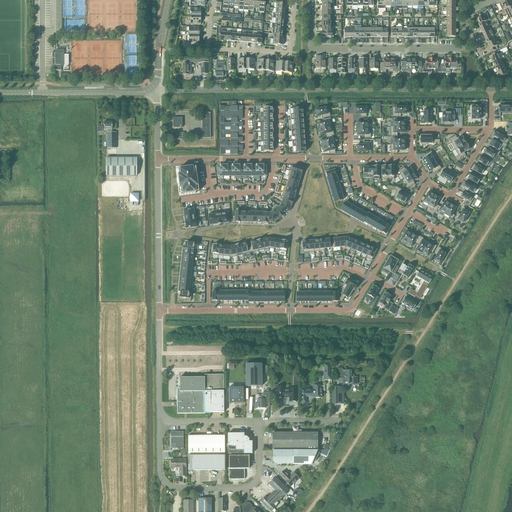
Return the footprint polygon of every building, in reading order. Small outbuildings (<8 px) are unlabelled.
[(377,0),(377,9),(378,9),(378,8),(385,8),(385,9),(385,6),(386,6),(385,0),(377,0)] [(446,37),(455,37),(455,0),(441,0),(442,1),(446,1),(446,8),(442,8),(442,12),(446,12),(446,19),(442,19),(442,23),(446,23),(446,30),(442,30),(442,33),(446,33),(446,37)] [(502,11),(505,10),(511,6),(511,4),(510,0),(505,0),(499,3),(502,11)] [(190,17),(202,17),(202,13),(201,13),(201,8),(190,8),(190,17)] [(486,12),(483,13),(478,16),(479,18),(476,20),(479,25),(487,21),(490,20),(486,12)] [(202,17),(190,17),(190,25),(201,25),(201,20),(202,20),(202,17)] [(481,30),(489,26),(487,21),(479,25),(481,30)] [(483,34),(491,31),(489,26),(481,30),(483,34)] [(185,32),(185,35),(185,36),(200,36),(200,32),(199,32),(199,27),(189,27),(189,31),(186,31),(185,32)] [(437,28),(434,28),(428,28),(429,37),(434,37),(434,35),(437,35),(437,28)] [(485,40),(493,36),(491,31),(483,34),(485,40)] [(198,49),(198,44),(199,44),(199,39),(200,39),(200,36),(185,36),(185,44),(191,44),(191,49),(198,49)] [(487,44),(495,41),(493,36),(485,40),(487,44)] [(495,41),(487,44),(491,52),(496,50),(495,47),(498,46),(495,41)] [(500,50),(492,54),(493,57),(491,58),(493,63),(501,60),(501,59),(503,58),(504,57),(502,54),(501,53),(500,50)] [(63,65),(63,53),(52,53),(53,65),(55,65),(55,71),(61,71),(61,65),(63,65)] [(326,68),(326,61),(322,61),(322,57),(316,57),(316,68),(326,68)] [(246,69),(246,58),(243,58),(243,59),(237,59),(237,69),(246,69)] [(246,58),(246,69),(255,69),(255,59),(249,59),(249,58),(246,58)] [(265,71),(266,59),(262,58),(262,60),(257,60),(256,70),(265,71)] [(266,59),(265,71),(273,71),(274,61),(269,61),(269,59),(266,59)] [(336,70),(336,60),(333,60),(333,59),(328,59),(328,70),(336,70)] [(338,69),(338,73),(340,73),(341,72),(342,72),(342,73),(346,73),(346,66),(346,59),(338,59),(338,69)] [(358,66),(355,66),(355,59),(348,59),(348,69),(355,70),(354,74),(358,74),(358,66)] [(367,74),(367,69),(367,59),(359,59),(359,69),(363,69),(363,74),(367,74)] [(370,69),(378,69),(378,59),(370,59),(370,69)] [(390,69),(390,59),(384,59),(384,64),(380,64),(380,72),(386,72),(386,69),(390,69)] [(390,59),(390,69),(393,69),(393,72),(399,72),(399,64),(396,64),(396,59),(390,59)] [(411,69),(411,59),(405,59),(405,65),(401,65),(401,72),(407,72),(407,69),(411,69)] [(417,62),(417,59),(411,59),(411,69),(421,69),(421,62),(417,62)] [(425,65),(422,65),(422,73),(428,73),(432,73),(432,69),(432,59),(428,59),(425,59),(425,65)] [(432,59),(432,69),(434,69),(434,73),(440,73),(440,65),(437,65),(437,59),(434,59),(432,59)] [(450,69),(450,59),(447,59),(444,59),(444,65),(441,65),(441,73),(447,73),(450,73),(450,69)] [(456,62),(456,59),(453,59),(450,59),(450,69),(453,69),(453,73),(460,73),(460,62),(456,62)] [(284,72),(285,60),(281,60),(281,62),(276,61),(275,71),(284,72)] [(285,60),(284,72),(292,73),(293,63),(288,62),(288,61),(285,60)] [(501,60),(493,63),(495,68),(503,64),(501,60)] [(183,75),(191,75),(191,64),(182,64),(183,75)] [(497,73),(505,69),(503,64),(495,68),(497,73)] [(220,66),(215,66),(215,78),(223,78),(223,75),(226,75),(226,66),(220,66)] [(505,69),(497,73),(500,78),(507,74),(505,69)] [(500,106),(498,106),(498,113),(511,112),(511,105),(511,106),(511,102),(500,102),(500,106)] [(480,106),(471,106),(471,119),(480,119),(480,114),(482,114),(486,114),(486,104),(482,104),(482,107),(480,107),(480,106)] [(220,107),(220,115),(242,115),(242,110),(237,110),(237,107),(234,107),(231,107),(230,107),(230,110),(224,110),(224,107),(220,107)] [(322,119),(330,117),(328,107),(322,109),(322,108),(318,109),(318,110),(314,110),(316,117),(321,116),(322,119)] [(366,117),(366,108),(363,108),(363,107),(358,107),(358,108),(354,108),(354,114),(360,114),(360,117),(366,117)] [(398,107),(392,107),(392,117),(400,117),(400,114),(406,114),(406,107),(403,107),(398,107)] [(290,109),(290,120),(303,119),(302,108),(290,109)] [(431,116),(435,116),(435,109),(429,109),(429,112),(424,112),(424,118),(421,118),(421,124),(431,124),(431,116)] [(455,117),(455,114),(461,114),(461,109),(451,109),(451,113),(442,113),(442,123),(445,123),(451,123),(453,123),(453,120),(454,120),(454,117),(455,117)] [(202,138),(210,138),(210,113),(202,113),(202,138)] [(173,128),(182,128),(182,118),(173,118),(173,128)] [(332,127),(330,118),(322,120),(323,123),(317,124),(318,126),(317,127),(318,130),(332,127)] [(390,121),(390,127),(405,127),(405,124),(404,124),(404,121),(397,121),(397,118),(391,118),(391,121),(390,121)] [(304,130),(303,119),(290,120),(291,131),(304,130)] [(374,123),(374,120),(364,120),(364,123),(356,123),(356,125),(356,129),(368,129),(368,123),(374,123)] [(107,148),(116,148),(116,132),(112,132),(112,129),(112,122),(104,122),(104,129),(108,129),(108,132),(107,132),(107,148)] [(334,135),(332,127),(318,130),(319,133),(320,135),(325,134),(326,137),(332,136),(334,135)] [(405,130),(405,127),(390,127),(390,136),(391,136),(397,136),(397,133),(404,133),(404,130),(405,130)] [(371,129),(368,129),(356,129),(356,133),(356,135),(364,135),(364,138),(371,138),(371,129)] [(305,141),(304,130),(291,131),(292,142),(305,141)] [(503,142),(506,138),(495,131),(492,137),(499,141),(497,144),(502,147),(505,149),(507,145),(503,142)] [(466,142),(464,139),(463,140),(462,137),(457,139),(455,135),(448,139),(454,149),(465,143),(466,142)] [(333,144),(332,136),(326,137),(326,140),(321,141),(321,144),(322,147),(333,144)] [(397,139),(397,136),(391,136),(391,139),(390,139),(390,145),(405,145),(405,142),(404,142),(404,139),(397,139)] [(499,151),(502,147),(497,144),(491,140),(488,145),(494,149),(492,152),(497,155),(498,156),(500,152),(499,151)] [(305,152),(305,141),(292,142),(293,153),(297,152),(300,152),(303,152),(305,152)] [(371,152),(371,142),(362,142),(362,145),(357,145),(357,152),(360,152),(360,153),(365,153),(365,152),(371,152)] [(464,153),(469,150),(468,148),(469,148),(467,144),(466,144),(465,143),(454,149),(460,159),(465,155),(464,153)] [(336,154),(333,144),(322,147),(322,150),(323,150),(323,152),(329,151),(329,154),(336,154)] [(405,148),(405,145),(390,145),(390,154),(397,154),(397,151),(404,151),(404,148),(405,148)] [(242,146),(237,146),(230,146),(228,146),(220,146),(220,155),(224,155),(224,151),(230,151),(230,155),(237,155),(237,151),(242,151),(242,146)] [(495,160),(497,155),(492,152),(486,148),(486,150),(485,149),(483,152),(484,152),(483,154),(489,157),(488,160),(491,162),(491,163),(493,164),(496,160),(495,160)] [(436,160),(431,151),(424,155),(426,158),(422,160),(423,163),(423,164),(424,166),(425,166),(436,160)] [(488,167),(491,163),(491,162),(488,160),(480,156),(477,161),(484,166),(482,169),(484,170),(488,172),(490,169),(488,167)] [(136,158),(106,158),(106,176),(136,176),(136,158)] [(441,169),(436,160),(425,166),(425,167),(426,170),(427,170),(429,172),(433,170),(434,173),(441,169)] [(481,175),(484,170),(482,169),(475,165),(472,170),(479,174),(477,177),(480,179),(483,181),(485,177),(481,175)] [(183,193),(183,195),(195,193),(195,192),(199,191),(195,167),(192,167),(192,166),(180,167),(180,169),(179,169),(180,175),(177,175),(178,179),(180,179),(181,184),(178,184),(179,188),(182,188),(182,193),(183,193)] [(293,166),(291,171),(291,172),(301,175),(303,168),(298,166),(298,168),(293,166)] [(454,176),(449,173),(452,168),(448,166),(445,171),(443,170),(439,177),(450,183),(451,182),(452,182),(454,178),(453,178),(454,176)] [(373,176),(373,167),(363,167),(363,174),(367,174),(367,176),(373,176)] [(413,174),(413,173),(413,172),(411,169),(410,169),(410,168),(406,171),(404,168),(398,171),(403,179),(404,179),(413,174)] [(299,180),(301,175),(291,172),(291,171),(289,171),(287,176),(289,177),(289,176),(299,180)] [(477,184),(480,179),(477,177),(470,173),(467,179),(474,183),(472,186),(476,188),(476,189),(478,190),(480,186),(477,184)] [(413,181),(416,179),(413,174),(404,179),(407,184),(406,185),(408,188),(414,184),(413,181)] [(298,185),(299,180),(289,176),(289,177),(287,182),(298,185)] [(296,190),(298,185),(287,182),(285,186),(285,187),(296,190)] [(473,193),(476,189),(476,188),(472,186),(465,182),(465,183),(464,182),(462,186),(462,187),(469,192),(467,195),(473,198),(475,195),(473,193)] [(295,195),(296,190),(285,187),(285,186),(284,186),(283,192),(295,195)] [(408,197),(400,193),(402,190),(396,186),(394,190),(396,191),(393,197),(404,203),(408,197)] [(294,197),(295,195),(283,192),(281,197),(283,198),(283,197),(294,201),(295,198),(294,197)] [(427,207),(434,195),(431,193),(429,192),(425,198),(422,197),(419,203),(427,207)] [(469,207),(474,198),(473,198),(467,195),(463,192),(460,197),(465,200),(463,204),(469,207)] [(438,197),(434,195),(427,207),(432,210),(433,210),(435,211),(438,206),(436,205),(439,198),(437,197),(438,197)] [(293,204),(294,201),(283,197),(283,198),(281,203),(291,206),(292,204),(293,204)] [(443,217),(450,204),(447,202),(447,203),(445,201),(441,208),(438,206),(435,211),(435,212),(443,217)] [(345,213),(350,205),(345,202),(340,210),(345,213)] [(289,211),(291,206),(281,203),(281,205),(278,207),(283,215),(289,211)] [(454,206),(450,204),(443,217),(451,221),(454,215),(452,214),(455,208),(453,206),(454,206)] [(283,215),(278,207),(276,205),(272,208),(273,210),(279,218),(279,219),(284,215),(283,215)] [(349,215),(354,207),(350,205),(345,213),(349,215)] [(354,218),(358,210),(354,207),(349,215),(354,218)] [(279,218),(273,210),(270,213),(268,213),(268,222),(273,222),(279,218)] [(358,220),(363,212),(358,210),(354,218),(358,220)] [(469,213),(463,210),(460,215),(458,213),(454,218),(463,223),(469,213)] [(367,215),(363,212),(358,220),(363,223),(363,222),(367,215)] [(368,224),(372,216),(368,214),(367,215),(363,222),(368,224)] [(372,227),(377,219),(372,216),(368,224),(372,227)] [(376,229),(381,221),(377,219),(372,227),(376,229)] [(385,224),(381,221),(376,229),(381,232),(385,224)] [(390,227),(385,224),(381,232),(385,235),(390,227)] [(405,245),(412,232),(404,228),(400,235),(403,236),(400,241),(402,242),(402,243),(405,245)] [(416,244),(420,237),(412,232),(405,245),(408,247),(409,246),(411,247),(414,243),(416,244)] [(428,242),(420,237),(416,244),(419,246),(416,251),(418,252),(421,254),(428,242)] [(340,247),(339,238),(333,239),(334,244),(332,244),(332,248),(340,247)] [(350,249),(354,240),(347,238),(345,247),(350,249)] [(332,248),(332,244),(330,244),(329,239),(324,240),(324,249),(325,249),(332,248)] [(288,248),(288,244),(287,244),(288,241),(281,240),(280,249),(279,252),(286,253),(287,248),(288,248)] [(356,251),(359,243),(354,240),(350,249),(356,251)] [(185,243),(185,249),(195,250),(195,244),(199,245),(199,242),(188,241),(188,243),(185,243)] [(258,251),(256,241),(250,242),(251,247),(249,247),(250,253),(258,251)] [(436,246),(428,242),(421,254),(424,256),(425,256),(427,257),(430,252),(432,253),(436,246)] [(250,253),(249,247),(247,248),(246,243),(240,244),(242,254),(250,253)] [(361,253),(365,245),(359,243),(356,251),(361,253)] [(367,256),(370,248),(365,245),(361,253),(366,256),(367,256)] [(446,252),(438,247),(434,254),(436,256),(433,261),(439,264),(441,261),(444,257),(443,257),(446,252)] [(376,250),(370,248),(367,256),(366,256),(365,258),(371,260),(373,256),(374,256),(376,253),(375,253),(376,250)] [(399,267),(395,265),(397,261),(395,260),(396,259),(392,257),(392,258),(390,257),(383,268),(391,272),(391,271),(392,272),(392,273),(394,275),(399,267)] [(407,267),(402,264),(398,270),(404,273),(402,275),(407,278),(413,268),(408,265),(407,267)] [(432,278),(419,270),(416,276),(424,281),(419,290),(424,293),(432,278)] [(357,285),(353,282),(354,279),(348,276),(347,279),(346,278),(343,284),(346,286),(352,290),(354,290),(357,285)] [(350,294),(352,290),(346,286),(345,289),(344,289),(340,294),(342,295),(338,300),(342,302),(345,296),(347,298),(348,297),(349,297),(351,294),(350,294)] [(367,295),(365,298),(375,303),(378,298),(375,296),(378,290),(379,290),(372,286),(367,295)] [(408,294),(415,297),(417,293),(411,289),(408,294)] [(191,293),(190,293),(180,292),(179,298),(188,299),(187,301),(190,301),(191,293)] [(390,296),(384,293),(378,303),(384,307),(383,308),(388,311),(392,304),(389,302),(390,301),(388,300),(390,296)] [(418,307),(420,303),(413,298),(411,301),(405,297),(401,303),(408,307),(407,308),(411,311),(412,310),(413,310),(415,306),(418,307)] [(392,306),(388,311),(394,315),(398,309),(392,306)] [(246,386),(262,386),(261,364),(245,364),(246,386)] [(349,384),(357,384),(357,377),(351,377),(351,370),(343,371),(343,369),(338,369),(338,377),(340,377),(341,378),(342,378),(342,382),(348,382),(348,384),(349,384)] [(177,414),(205,413),(205,412),(224,412),(223,375),(204,375),(204,377),(179,378),(179,389),(177,389),(177,414)] [(313,389),(310,389),(310,390),(306,390),(306,389),(301,389),(301,403),(306,403),(306,396),(313,396),(313,398),(321,398),(321,385),(313,385),(313,389)] [(289,388),(289,389),(284,389),(284,386),(276,386),(276,391),(274,391),(274,397),(276,397),(276,398),(284,398),(284,397),(289,397),(289,401),(297,401),(297,388),(289,388)] [(229,403),(243,403),(243,387),(229,387),(229,403)] [(332,404),(341,404),(341,392),(340,392),(340,387),(332,387),(332,404)] [(258,403),(255,403),(255,408),(265,408),(265,405),(267,405),(269,403),(269,393),(263,393),(263,395),(258,395),(258,399),(258,403)] [(183,432),(171,432),(171,444),(171,449),(175,448),(183,448),(183,432)] [(228,454),(252,454),(252,441),(249,441),(249,439),(246,437),(244,437),(244,433),(228,434),(228,454)] [(317,449),(317,433),(272,433),(272,449),(317,449)] [(188,456),(210,456),(210,435),(188,436),(188,456)] [(210,435),(210,456),(225,456),(225,435),(210,435)] [(314,457),(318,450),(272,450),(272,458),(273,458),(273,461),(277,464),(311,464),(314,457)] [(194,470),(209,470),(225,470),(225,456),(210,456),(188,456),(188,470),(190,470),(192,473),(194,470)] [(229,456),(229,462),(229,468),(244,468),(244,469),(249,469),(249,462),(249,456),(229,456)] [(179,476),(186,476),(186,459),(178,459),(178,460),(171,460),(171,468),(179,468),(179,476)] [(229,468),(229,473),(229,479),(244,479),(244,473),(244,469),(244,468),(229,468)] [(290,487),(299,478),(293,473),(290,477),(284,471),(279,475),(285,481),(290,487)] [(282,498),(281,497),(288,490),(275,477),(268,484),(274,491),(267,498),(265,497),(260,502),(270,511),(275,507),(282,498)] [(211,511),(211,499),(198,499),(198,511),(211,511)] [(183,511),(193,511),(193,500),(183,500),(183,511)] [(260,511),(257,508),(256,509),(254,508),(252,508),(252,506),(249,503),(245,503),(242,506),(242,510),(243,511),(260,511)]
